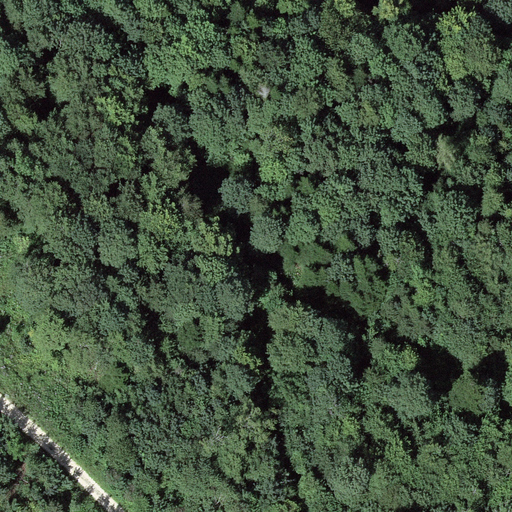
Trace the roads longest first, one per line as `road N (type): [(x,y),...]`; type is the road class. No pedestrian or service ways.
road 1 (track): [(511,406),(395,359),(308,307),(227,227),(32,0)]
road 2 (track): [(280,0),(511,45)]
road 3 (track): [(120,511),(0,402)]
